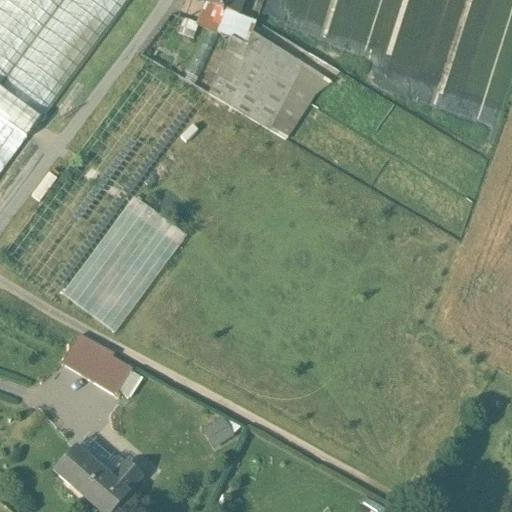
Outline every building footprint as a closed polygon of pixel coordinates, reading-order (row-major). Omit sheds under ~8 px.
[(0,0),(0,180),(43,123),(42,123),(133,0),(0,0)] [(245,0),(208,0),(206,7),(239,19),(245,0)] [(253,37),(232,88),(217,80),(210,98),(210,99),(270,134),(305,67),(253,37)] [(200,113),(145,71),(0,263),(0,273),(117,340),(192,242),(135,200),(200,113)] [(113,356),(80,339),(76,346),(108,365),(111,360),(111,359),(113,356)] [(134,373),(111,360),(108,365),(76,346),(62,368),(117,401),(134,373)] [(213,450),(232,439),(222,421),(203,433),(213,450)] [(113,485),(77,453),(58,476),(99,511),(117,511),(129,499),(127,497),(143,480),(129,467),(113,485)]
